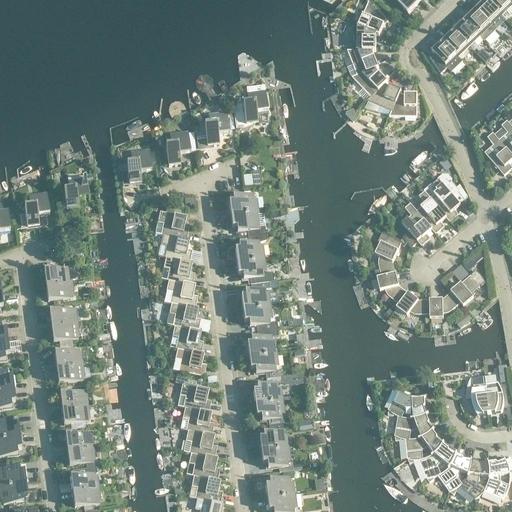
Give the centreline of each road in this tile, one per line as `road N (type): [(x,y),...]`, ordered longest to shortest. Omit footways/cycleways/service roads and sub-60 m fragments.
road 1 (residential): [(243,511),(201,182)]
road 2 (residential): [(485,217),(441,112),(404,63),(407,49),(457,0)]
road 3 (residential): [(52,511),(19,256)]
